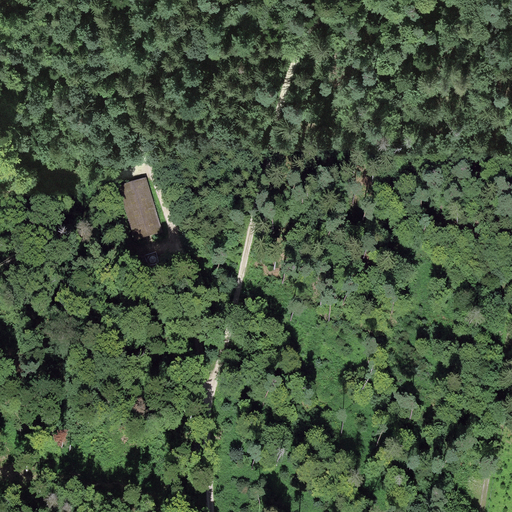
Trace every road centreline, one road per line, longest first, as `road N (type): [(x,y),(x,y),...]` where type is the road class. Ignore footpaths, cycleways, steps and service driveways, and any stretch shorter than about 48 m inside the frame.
road 1 (track): [(95,0),(146,158),(185,244),(208,412),(211,511)]
road 2 (track): [(208,412),(293,66),(329,0)]
road 3 (track): [(481,511),(511,336)]
